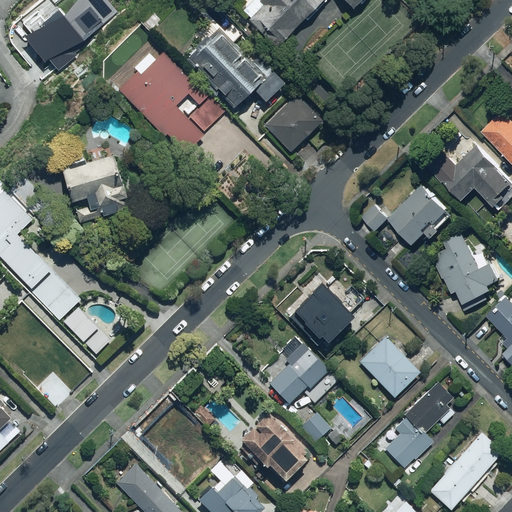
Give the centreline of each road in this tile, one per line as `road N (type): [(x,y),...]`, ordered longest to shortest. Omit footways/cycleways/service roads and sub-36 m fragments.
road 1 (residential): [(0,505),(314,202)]
road 2 (residential): [(314,202),(511,0)]
road 3 (residential): [(314,202),(511,401)]
road 4 (unknown): [(119,390),(17,287),(0,293)]
